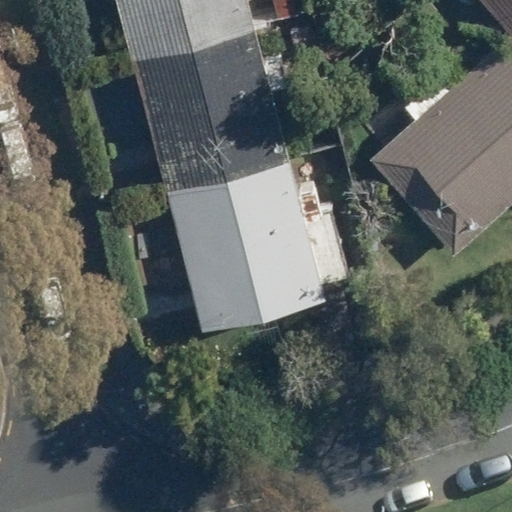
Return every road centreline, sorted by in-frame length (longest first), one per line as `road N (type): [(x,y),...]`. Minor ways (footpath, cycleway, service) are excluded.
road 1 (residential): [(107,511),(0,158)]
road 2 (residential): [(239,511),(469,447),(511,427)]
